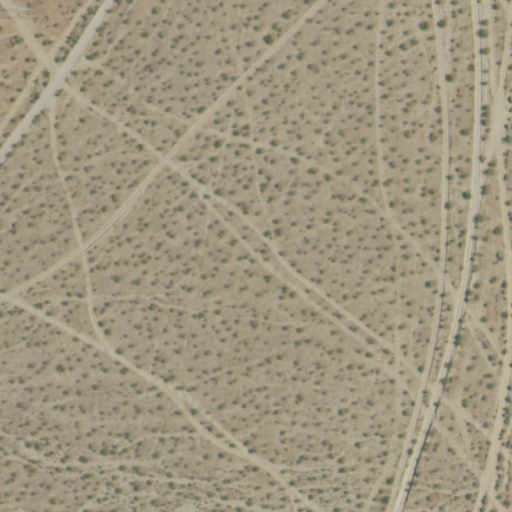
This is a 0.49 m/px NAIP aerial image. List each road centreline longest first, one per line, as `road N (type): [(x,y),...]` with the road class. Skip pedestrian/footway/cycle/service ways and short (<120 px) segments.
road 1 (track): [(0,300),(97,234),(324,0)]
road 2 (track): [(106,0),(0,154)]
road 3 (track): [(483,0),(511,142)]
